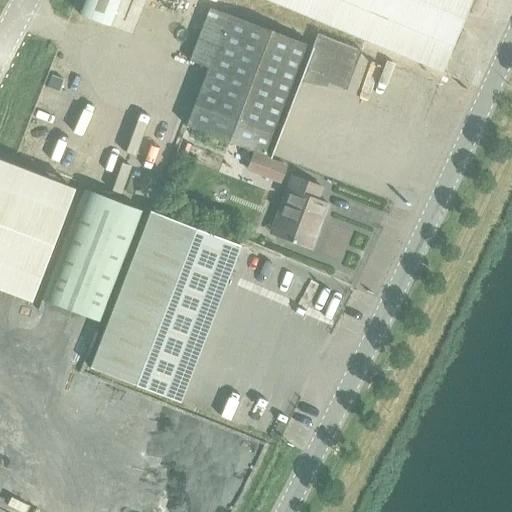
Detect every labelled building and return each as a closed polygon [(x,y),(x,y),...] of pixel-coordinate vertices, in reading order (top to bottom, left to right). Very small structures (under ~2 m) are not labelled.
[(85,0),(80,15),(109,26),(119,0),(85,0)] [(249,0),(218,0),(219,1),(260,11),(262,3),(249,0)] [(267,0),(441,72),(470,0),(267,0)] [(210,8),(189,62),(208,69),(186,126),(269,158),(298,82),(326,88),(328,84),(346,91),(362,51),(317,34),(312,47),(210,8)] [(275,237),(293,244),(294,243),(307,248),(318,220),(322,221),(328,205),(317,200),(322,188),(292,176),(281,206),(287,208),(275,237)] [(39,304),(96,326),(138,216),(82,194),(39,304)] [(150,211),(90,368),(179,402),(240,246),(150,211)]
